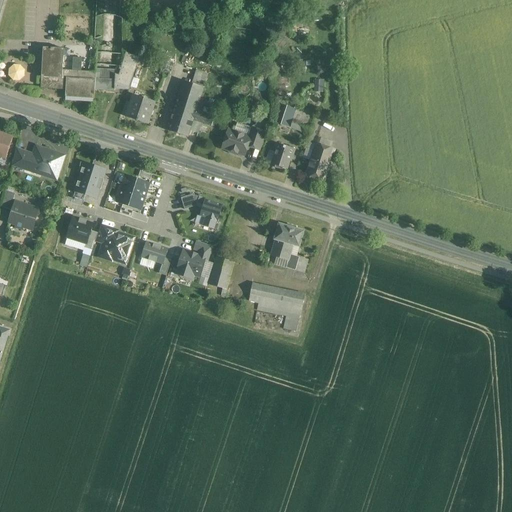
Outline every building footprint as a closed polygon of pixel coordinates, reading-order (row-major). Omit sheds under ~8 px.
[(66,90),(65,97),(93,99),(94,90),(95,73),(95,72),(81,71),(82,59),(73,58),(72,71),(63,70),(64,49),(44,48),(41,88),(66,90)] [(111,74),(95,73),(94,90),(114,91),(115,87),(118,87),(128,90),(139,57),(126,53),(121,68),(115,68),(115,70),(115,74),(111,74)] [(270,61),(275,86),(283,85),(286,84),(284,74),(280,75),(277,60),(270,61)] [(11,63),(10,78),(24,79),(25,65),(11,63)] [(208,74),(196,70),(192,84),(204,88),(208,74)] [(192,84),(183,81),(167,131),(188,137),(188,135),(193,120),(202,123),(211,126),(214,117),(212,117),(196,111),(200,99),(204,88),(192,84)] [(283,85),(275,86),(276,94),(285,93),(283,85)] [(154,102),(134,95),(126,117),(147,124),(154,102)] [(215,103),(200,99),(196,111),(212,117),(215,109),(213,109),(215,103)] [(287,106),(284,116),(293,119),(297,109),(287,106)] [(284,116),(281,125),(285,127),(283,133),(290,135),(292,129),(309,134),(316,115),(297,109),(293,119),(284,116)] [(202,123),(193,120),(188,135),(197,137),(202,123)] [(253,128),(237,123),(234,132),(250,137),(253,129),(253,128)] [(266,134),(253,129),(250,137),(247,146),(261,150),(266,134)] [(234,132),(229,130),(223,148),(244,155),(247,146),(250,137),(234,132)] [(13,137),(0,132),(0,157),(5,159),(13,137)] [(311,158),(316,144),(309,142),(304,156),(311,158)] [(335,150),(316,144),(311,158),(306,176),(324,182),(335,150)] [(294,150),(278,145),(276,153),(272,164),(287,169),(289,161),(290,162),(294,150)] [(64,156),(36,146),(29,165),(43,170),(41,175),(56,180),(64,156)] [(30,154),(17,150),(14,165),(25,169),(30,154)] [(266,162),(272,164),(276,153),(270,151),(266,162)] [(101,184),(106,169),(83,162),(78,177),(101,184)] [(149,183),(126,176),(126,177),(123,176),(118,190),(144,198),(149,183)] [(96,199),(101,184),(78,177),(74,192),(96,199)] [(144,198),(118,190),(116,196),(119,197),(117,203),(138,209),(139,205),(142,206),(144,198)] [(15,196),(5,193),(4,198),(13,201),(15,196)] [(13,201),(4,198),(1,208),(12,211),(15,202),(13,201)] [(223,205),(205,199),(200,216),(205,218),(202,226),(214,229),(217,222),(218,222),(223,205)] [(39,210),(15,202),(12,211),(9,223),(16,225),(15,228),(22,230),(24,224),(33,227),(39,210)] [(73,218),(67,237),(86,243),(92,224),(73,218)] [(296,227),(287,225),(286,227),(279,225),(275,239),(276,240),(271,256),(287,261),(288,261),(290,255),(293,245),(299,246),(303,232),(296,229),(296,227)] [(117,231),(103,227),(98,241),(104,243),(112,246),(116,234),(117,231)] [(134,238),(121,235),(121,236),(116,234),(112,246),(104,243),(101,252),(111,256),(110,259),(125,264),(134,238)] [(146,242),(141,258),(163,265),(168,249),(146,242)] [(205,259),(196,256),(196,255),(191,253),(190,254),(183,252),(176,274),(192,279),(193,275),(199,277),(205,259)] [(87,267),(90,255),(83,254),(80,265),(87,267)] [(299,257),(290,255),(288,261),(287,261),(285,268),(295,271),(299,257)] [(307,259),(299,257),(295,271),(303,273),(307,259)] [(234,262),(216,258),(209,286),(227,291),(234,262)] [(305,296),(252,285),(248,301),(259,303),(257,310),(286,316),(284,329),(298,332),(305,296)] [(11,329),(0,325),(0,333),(6,335),(6,336),(9,337),(11,329)]
